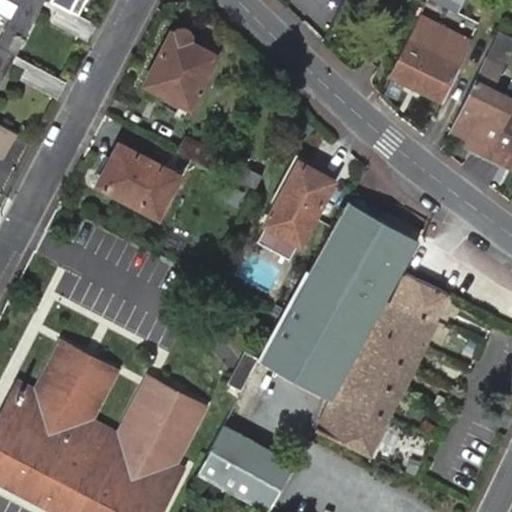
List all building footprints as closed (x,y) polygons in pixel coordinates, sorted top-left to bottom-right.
[(0,0),(0,11),(12,18),(5,31),(26,42),(40,17),(49,0),(0,0)] [(85,42),(95,23),(80,16),(51,0),(49,0),(40,17),(85,42)] [(51,0),(80,16),(88,0),(51,0)] [(463,0),(427,0),(426,2),(436,7),(455,17),(463,0)] [(436,7),(426,2),(420,14),(430,18),(436,7)] [(416,22),(390,76),(440,100),(466,45),(416,22)] [(98,25),(95,23),(85,42),(88,43),(98,25)] [(144,82),(189,106),(213,61),(207,58),(211,51),(170,30),(144,82)] [(0,47),(18,57),(19,55),(26,42),(5,31),(0,40),(0,47)] [(511,53),(511,38),(501,33),(492,51),(509,59),(511,53)] [(0,89),(9,73),(18,57),(0,47),(0,89)] [(213,61),(217,54),(211,51),(207,58),(213,61)] [(492,51),(487,60),(505,68),(509,59),(492,51)] [(9,73),(55,99),(65,80),(19,55),(18,57),(9,73)] [(487,60),(454,129),(469,138),(478,142),(474,150),(511,169),(511,99),(494,90),(505,68),(487,60)] [(65,80),(55,99),(58,101),(68,82),(65,80)] [(0,157),(2,159),(16,133),(0,124),(0,157)] [(222,175),(230,159),(185,136),(177,151),(222,175)] [(478,142),(469,138),(465,145),(474,150),(478,142)] [(180,176),(118,143),(97,185),(159,217),(180,176)] [(301,241),(335,177),(300,158),(266,222),(301,241)] [(418,241),(344,202),(308,271),(305,270),(258,359),(329,398),(382,301),(386,303),(418,241)] [(367,459),(452,299),(410,276),(394,307),(386,303),(382,301),(329,398),(312,429),(367,459)] [(250,312),(243,324),(261,332),(268,320),(250,312)] [(1,418),(0,419),(0,478),(63,511),(155,511),(180,466),(172,463),(205,400),(156,374),(124,437),(122,441),(85,421),(112,369),(64,343),(34,399),(29,408),(36,411),(25,431),(1,418)] [(240,391),(258,359),(244,351),(227,384),(240,391)] [(29,408),(34,399),(17,386),(1,418),(25,431),(36,411),(29,408)] [(222,425),(221,426),(197,473),(265,511),(291,464),(222,425)]
